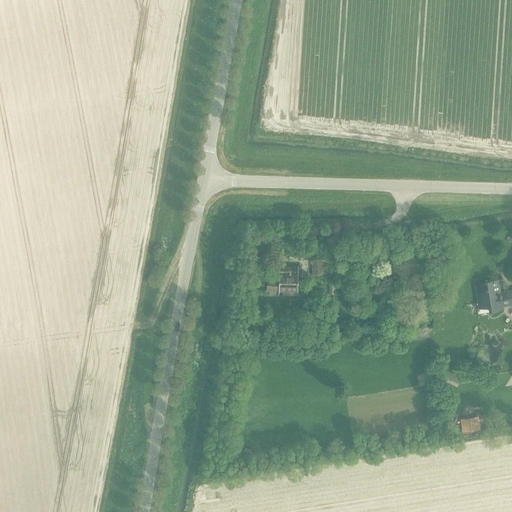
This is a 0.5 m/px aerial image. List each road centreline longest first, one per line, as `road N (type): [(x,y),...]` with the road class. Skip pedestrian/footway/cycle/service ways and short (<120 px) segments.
road 1 (tertiary): [(144,511),(203,180)]
road 2 (tertiary): [(203,180),(511,188)]
road 3 (track): [(206,333),(224,215),(403,203)]
road 4 (track): [(134,326),(150,322),(191,237),(196,315),(215,336)]
road 5 (tertiary): [(203,180),(234,0)]
